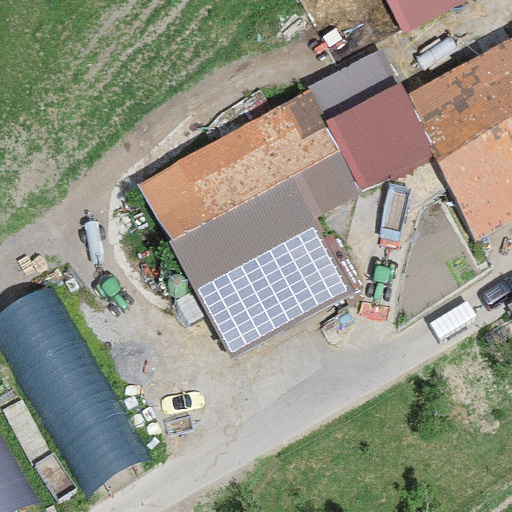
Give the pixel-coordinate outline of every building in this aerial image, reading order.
[(385,0),(304,0),(338,53),(396,16),(385,0)] [(388,0),(412,44),(493,0),(388,0)] [(388,61),(141,195),(240,376),(367,307),(327,234),(447,169),(488,243),(511,229),(511,58),(416,111),(388,61)] [(0,309),(0,322),(92,489),(156,454),(59,277),(0,309)] [(0,511),(12,511),(43,496),(0,417),(0,511)]
